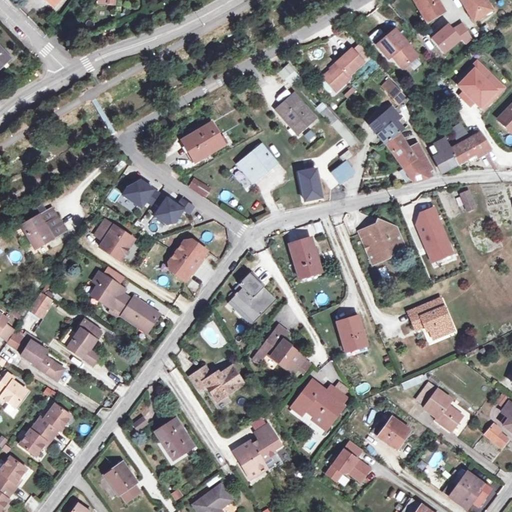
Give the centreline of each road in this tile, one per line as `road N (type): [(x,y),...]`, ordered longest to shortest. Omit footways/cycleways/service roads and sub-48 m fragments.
road 1 (residential): [(242,238),(129,150),(123,137),(363,0)]
road 2 (residential): [(44,511),(242,238)]
road 3 (residential): [(242,238),(292,216),(465,174),(511,177)]
road 4 (tertiary): [(67,72),(233,0)]
